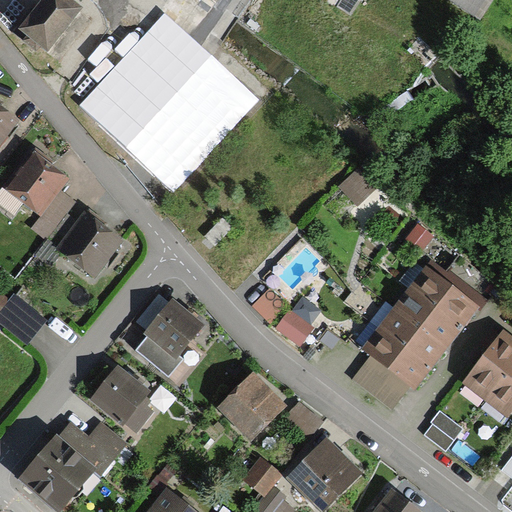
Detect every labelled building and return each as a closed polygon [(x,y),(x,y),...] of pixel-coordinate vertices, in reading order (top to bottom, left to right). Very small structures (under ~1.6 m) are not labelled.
[(75,0),(40,0),(19,28),(48,51),(83,7),(75,0)] [(493,0),(450,0),(480,20),(493,0)] [(258,100),(164,13),(80,104),(174,191),(258,100)] [(0,146),(20,120),(1,106),(0,104),(0,146)] [(37,148),(35,151),(43,158),(52,164),(54,161),(37,148)] [(43,158),(35,151),(5,189),(40,216),(41,216),(61,190),(70,178),(52,164),(43,158)] [(376,189),(357,169),(337,187),(356,208),(376,189)] [(76,202),(61,190),(41,216),(40,216),(30,228),(45,240),(49,235),(68,212),(76,202)] [(89,208),(86,212),(94,219),(105,227),(108,223),(89,208)] [(86,212),(85,211),(78,220),(60,244),(56,248),(95,278),(124,241),(105,227),(94,219),(86,212)] [(78,220),(68,212),(49,235),(60,244),(78,220)] [(436,238),(418,223),(406,238),(423,252),(436,238)] [(431,259),(426,266),(479,307),(478,309),(480,310),(489,300),(450,270),(448,272),(431,259)] [(426,266),(411,286),(464,326),(472,317),(478,309),(479,307),(426,266)] [(464,326),(411,286),(396,306),(449,347),(457,336),(464,326)] [(287,306),(269,288),(251,306),(269,324),(287,306)] [(0,290),(0,311),(10,298),(0,290)] [(10,298),(0,311),(0,323),(27,345),(48,320),(14,293),(10,298)] [(303,296),(292,312),(311,326),(322,310),(303,296)] [(192,314),(173,298),(144,334),(147,337),(176,360),(180,356),(205,325),(197,318),(194,316),(192,314)] [(449,347),(396,306),(380,327),(433,368),(442,357),(449,347)] [(292,312),(289,310),(275,328),(300,346),(313,327),(311,326),(292,312)] [(433,368),(380,327),(362,350),(370,356),(410,386),(416,390),(425,378),(433,368)] [(462,382),(484,399),(511,363),(511,335),(504,329),(462,382)] [(183,358),(180,356),(176,360),(147,337),(135,350),(169,376),(183,358)] [(410,386),(370,356),(353,379),(392,409),(410,386)] [(511,363),(484,399),(507,418),(511,411),(511,363)] [(133,377),(117,365),(89,401),(123,427),(125,424),(136,433),(153,410),(147,406),(151,400),(147,396),(151,391),(133,377)] [(254,371),(217,408),(251,442),(288,406),(272,389),(254,371)] [(300,401),(281,422),(304,443),(323,422),(300,401)] [(433,424),(424,435),(445,452),(463,429),(440,411),(431,422),(433,424)] [(71,421),(59,435),(63,439),(77,450),(88,436),(71,421)] [(88,436),(77,450),(98,468),(95,472),(100,476),(127,443),(100,421),(88,436)] [(226,429),(218,421),(214,425),(210,421),(203,428),(215,440),(226,429)] [(57,433),(19,478),(58,511),(60,511),(95,472),(98,468),(77,450),(63,439),(59,435),(57,433)] [(286,478),(320,511),(324,511),(363,473),(336,447),(326,437),(286,478)] [(511,456),(500,471),(511,480),(511,456)] [(282,474),(260,457),(243,480),(260,492),(266,497),(275,485),(282,474)] [(168,463),(148,486),(157,494),(177,471),(168,463)] [(248,509),(251,511),(252,511),(294,511),(296,509),(285,501),(288,496),(275,485),(266,497),(260,492),(248,509)] [(181,499),(167,487),(147,511),(197,511),(192,508),(185,501),(181,499)] [(421,511),(391,489),(381,502),(373,511),(421,511)] [(184,495),(181,499),(185,501),(192,508),(195,504),(184,495)]
